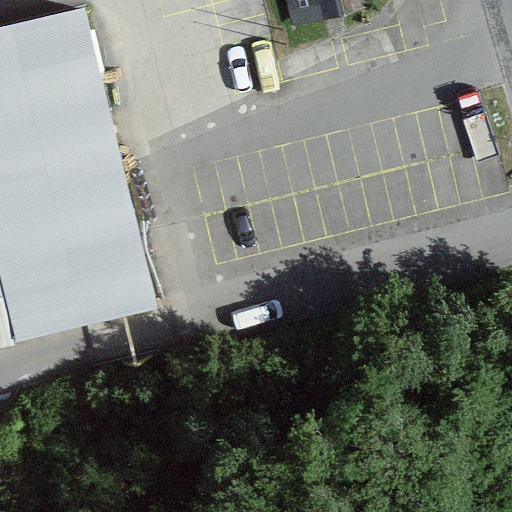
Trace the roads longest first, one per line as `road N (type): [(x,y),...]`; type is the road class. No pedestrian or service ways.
road 1 (unknown): [(511,25),(163,121)]
road 2 (unknown): [(163,121),(214,323)]
road 3 (unknown): [(163,121),(120,0)]
